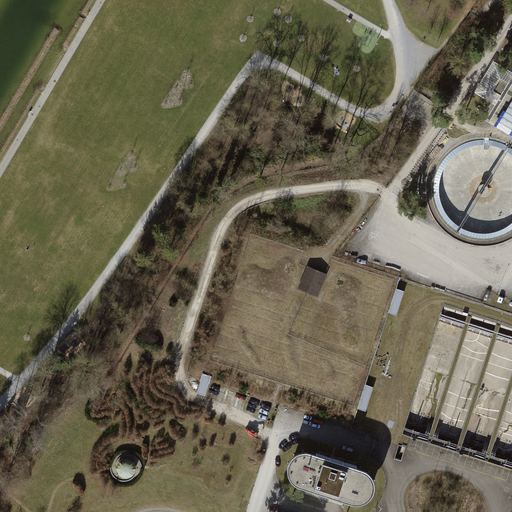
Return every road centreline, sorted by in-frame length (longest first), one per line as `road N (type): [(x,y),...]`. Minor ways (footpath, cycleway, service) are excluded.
road 1 (track): [(19,381),(111,269),(256,56),(382,115),(411,76),(387,0)]
road 2 (track): [(280,433),(206,408),(182,391),(178,369),(228,217),(279,194),(391,192)]
